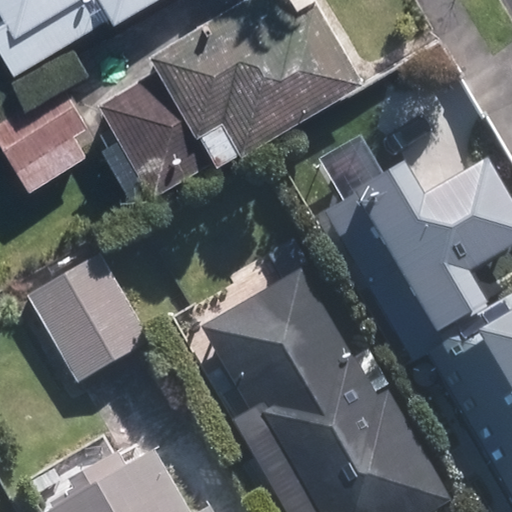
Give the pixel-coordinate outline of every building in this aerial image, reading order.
[(13,0),(17,7),(1,16),(26,60),(43,50),(44,52),(136,0),(13,0)] [(227,154),(372,72),(331,0),(229,0),(160,39),(170,58),(110,92),(163,184),(224,149),(227,154)] [(66,76),(0,116),(0,118),(36,177),(103,136),(66,76)] [(422,154),(333,204),(420,357),(444,343),(439,333),(503,297),(484,264),(511,247),(511,170),(501,151),(439,186),(422,154)] [(109,253),(36,293),(81,376),(155,336),(109,253)] [(386,394),(308,264),(207,323),(256,406),(241,415),(298,511),(432,511),(460,495),(397,388),(386,394)] [(511,494),(511,309),(433,353),(511,494)] [(229,511),(222,500),(204,509),(168,445),(47,511),(229,511)]
